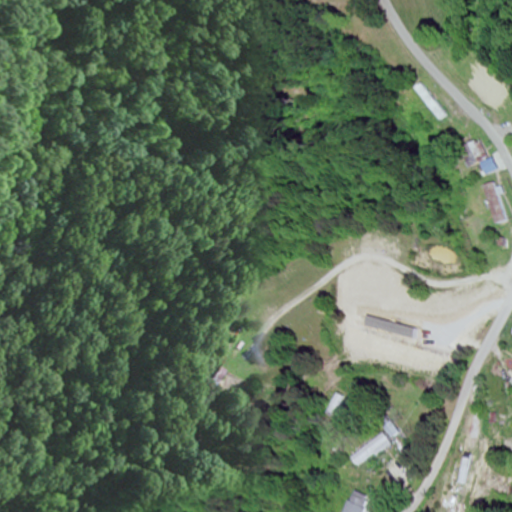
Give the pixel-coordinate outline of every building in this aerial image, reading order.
[(419,91),(446,122),(452,116),(425,86),(419,91)] [(465,149),(474,168),(493,159),(484,141),(465,149)] [(511,222),(499,183),(486,187),(498,226),(511,222)] [(397,444),(388,434),(356,461),(364,471),(397,444)] [(370,511),(376,501),(358,491),(347,511),(370,511)]
